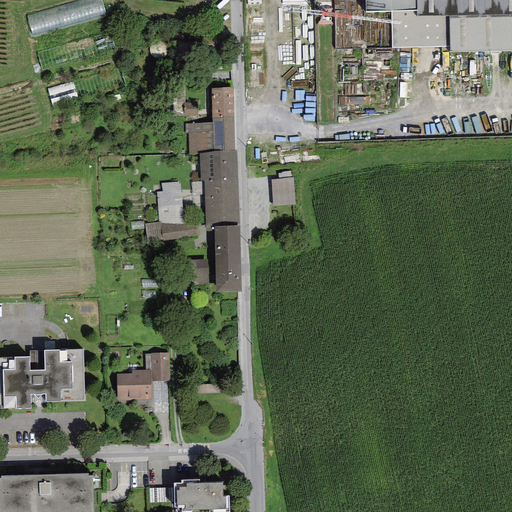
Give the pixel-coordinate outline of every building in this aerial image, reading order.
[(103,0),(89,0),(29,15),(34,35),(108,17),(103,0)] [(367,0),(367,11),(391,10),(417,10),(416,0),(367,0)] [(511,14),(511,0),(416,0),(417,10),(417,18),(511,14)] [(511,14),(417,18),(417,10),(391,10),(392,48),(450,46),(450,52),(511,50),(511,14)] [(53,105),(79,99),(75,83),(50,89),(53,105)] [(200,154),(235,151),(233,87),(212,89),(213,123),(185,124),(185,133),(188,133),(189,154),(200,154)] [(197,102),(183,103),(184,116),(197,116),(197,102)] [(235,151),(200,154),(201,181),(204,181),(205,201),(239,200),(237,151),(235,151)] [(294,178),(272,179),(273,205),(296,204),(294,178)] [(180,182),(161,183),(162,192),(157,192),(159,222),(145,224),(147,242),(163,240),(163,241),(197,236),(195,223),(184,224),(180,182)] [(239,226),(239,200),(205,201),(206,231),(215,231),(215,227),(239,226)] [(239,226),(215,227),(215,231),(216,292),(240,292),(239,226)] [(189,286),(209,285),(207,259),(187,260),(189,286)] [(15,397),(16,408),(31,408),(30,394),(34,394),(34,395),(41,395),(41,394),(46,394),(46,402),(84,401),(83,350),(59,350),(30,351),(30,358),(15,358),(15,370),(2,370),(3,397),(15,397)] [(145,354),(145,370),(151,370),(151,381),(170,381),(169,353),(151,353),(151,354),(145,354)] [(151,381),(151,370),(145,370),(132,370),(132,374),(117,374),(117,401),(152,400),(151,381)] [(0,511),(93,511),(92,476),(88,476),(88,474),(1,476),(1,479),(0,478),(0,511)] [(174,484),(174,508),(181,507),(182,511),(192,511),(192,510),(210,510),(209,511),(229,511),(229,496),(223,496),(223,483),(199,484),(199,480),(181,480),(181,483),(174,484)]
